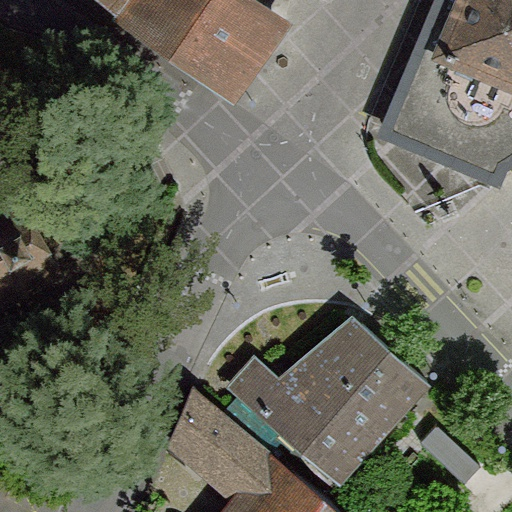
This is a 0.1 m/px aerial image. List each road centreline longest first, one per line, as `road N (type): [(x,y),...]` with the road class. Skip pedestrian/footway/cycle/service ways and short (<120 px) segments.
road 1 (residential): [(277,175),(198,287),(92,511)]
road 2 (residential): [(277,175),(388,252),(511,393)]
road 3 (residential): [(277,175),(15,0)]
road 4 (residential): [(365,0),(277,175)]
